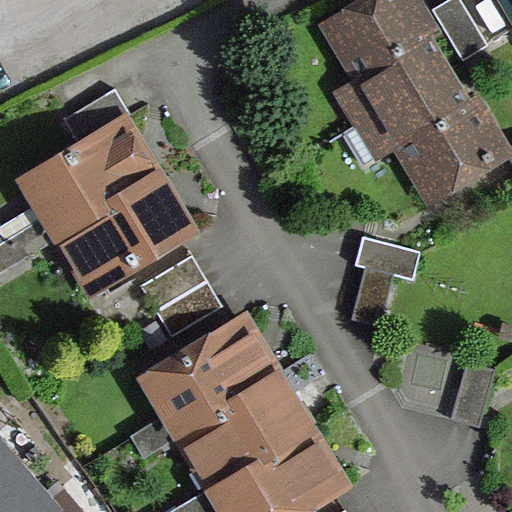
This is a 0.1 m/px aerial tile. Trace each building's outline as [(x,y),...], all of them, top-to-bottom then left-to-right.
[(369,0),(325,27),(376,113),(439,75),(419,40),(427,35),(409,4),(400,9),(394,0),(369,0)] [(484,48),(455,0),(446,0),(427,12),(458,63),(484,48)] [(511,0),(494,0),(511,29),(511,0)] [(479,141),(488,135),(469,104),(460,109),(439,75),(376,113),(428,198),(491,161),(479,141)] [(21,179),(55,236),(152,178),(117,122),(126,116),(110,91),(59,122),(74,147),(21,179)] [(55,236),(90,293),(186,235),(152,178),(55,236)] [(409,282),(416,253),(358,239),(351,267),(360,270),(389,277),(409,282)] [(136,288),(152,313),(203,282),(188,257),(136,288)] [(376,329),(389,277),(360,270),(347,321),(376,329)] [(152,313),(167,339),(218,308),(203,282),(152,313)] [(141,378),(175,435),(271,377),(237,320),(141,378)] [(446,421),(475,429),(491,372),(462,364),(446,421)] [(175,435),(209,490),(305,432),(271,377),(175,435)] [(209,490),(221,511),(301,511),(339,489),(305,432),(209,490)] [(0,511),(50,511),(0,452),(0,511)]
